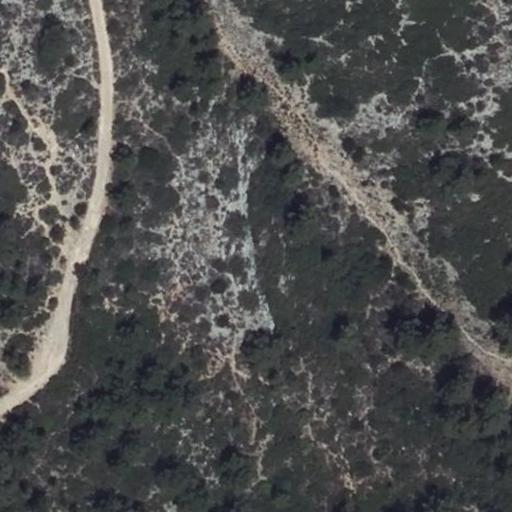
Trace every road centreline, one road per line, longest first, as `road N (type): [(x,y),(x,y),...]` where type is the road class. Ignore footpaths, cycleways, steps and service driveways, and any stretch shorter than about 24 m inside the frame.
road 1 (track): [(87,220),(106,133),(96,0)]
road 2 (track): [(0,412),(55,362),(87,220)]
